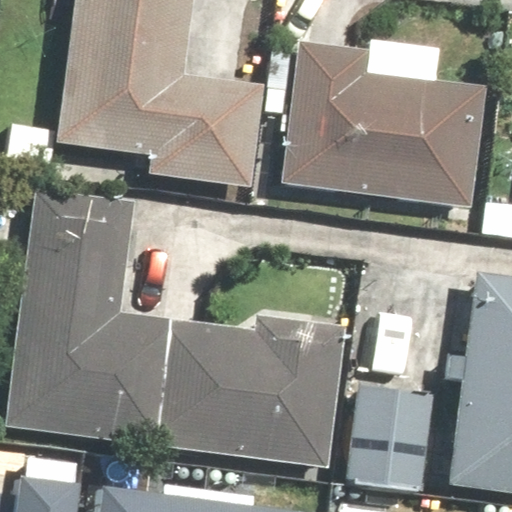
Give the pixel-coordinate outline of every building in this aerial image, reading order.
[(67,0),(48,135),(243,162),(254,83),(184,74),(194,0),(67,0)] [(437,57),(305,41),(288,185),(478,209),(493,87),(435,80),(437,57)] [(126,314),(140,201),(40,189),(11,433),(338,472),(355,328),(262,316),(260,331),(126,314)] [(511,276),(475,273),(468,352),(446,350),(443,387),(464,389),(455,491),(511,496),(511,276)] [(432,494),(436,390),(355,386),(351,490),(432,494)] [(0,492),(0,511),(58,511),(67,457),(21,451),(18,475),(4,473),(1,493),(0,492)] [(91,482),(86,511),(204,511),(209,481),(154,473),(151,492),(91,482)] [(288,511),(261,508),(264,489),(209,481),(204,511),(288,511)] [(400,511),(401,506),(347,499),(344,511),(400,511)]
